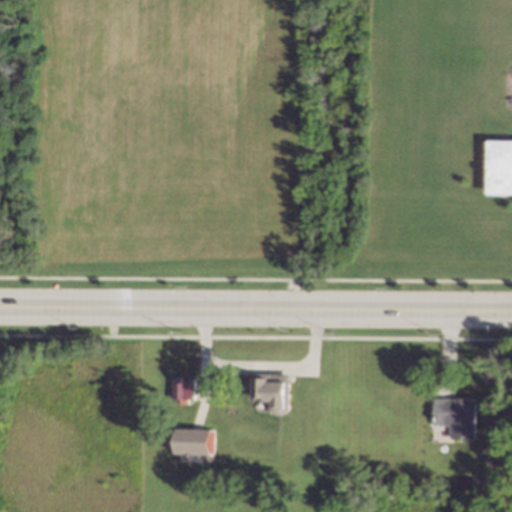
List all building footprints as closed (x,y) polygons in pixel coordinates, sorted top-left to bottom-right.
[(511,195),(489,195),(490,141),(511,141),(511,195)] [(290,382),(289,410),(284,415),(275,415),(270,410),(271,401),(265,401),(265,398),(249,397),(250,374),(250,373),(290,374),(290,382)] [(193,378),(193,400),(173,400),(173,377),(193,377),(193,378)] [(243,387),(235,387),(235,379),(243,380),(243,387)] [(475,439),(450,439),(450,438),(450,426),(435,426),(434,426),(434,398),(450,398),(450,399),(453,399),(475,399),(475,439)] [(214,453),(178,454),(178,429),(192,429),(201,429),(214,429),(214,453)] [(468,479),(467,489),(459,488),(460,479),(468,479)]
